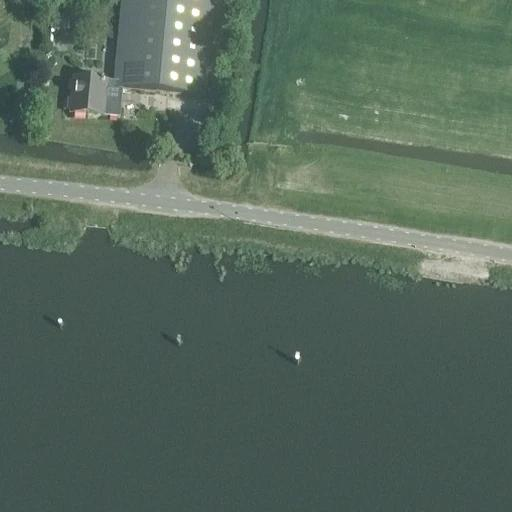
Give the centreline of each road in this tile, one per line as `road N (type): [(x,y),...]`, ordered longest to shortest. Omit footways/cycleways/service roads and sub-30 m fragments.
road 1 (unclassified): [(511,256),(219,208),(0,183)]
road 2 (track): [(280,0),(254,213)]
